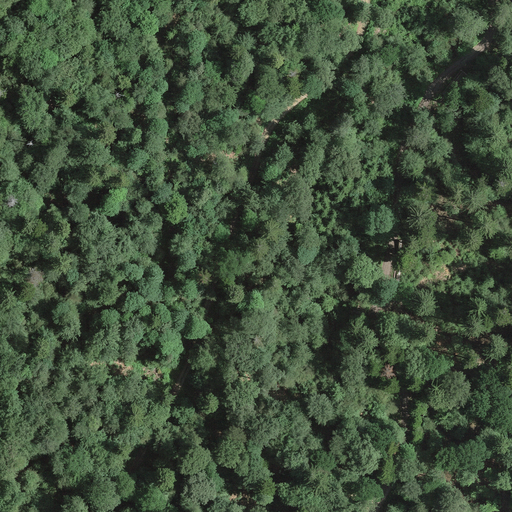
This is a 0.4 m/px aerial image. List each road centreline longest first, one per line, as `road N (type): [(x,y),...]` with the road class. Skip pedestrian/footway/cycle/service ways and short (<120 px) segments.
road 1 (track): [(114,511),(188,367),(267,139),(351,51),(369,19),(369,0)]
road 2 (track): [(494,0),(493,35),(433,88),(404,151),(374,329),(405,406),(396,465),(375,511)]
